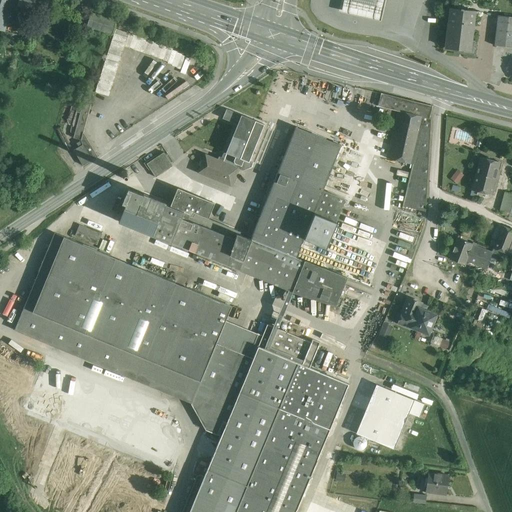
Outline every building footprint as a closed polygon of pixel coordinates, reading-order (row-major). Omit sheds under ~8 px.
[(0,0),(0,29),(4,31),(11,8),(2,5),(3,0),(0,0)] [(31,0),(18,0),(17,5),(29,8),(31,0)] [(343,0),(341,12),(381,21),(385,0),(343,0)] [(511,6),(499,5),(498,15),(511,16),(511,6)] [(460,9),(450,8),(446,48),(464,50),(463,52),(473,53),(475,41),(471,40),(474,11),(463,10),(463,9),(460,8),(460,9)] [(116,20),(90,12),(86,26),(93,28),(94,29),(95,29),(112,34),(116,20)] [(511,16),(498,15),(497,25),(494,45),(511,47),(511,16)] [(13,34),(6,32),(3,43),(10,45),(13,34)] [(86,91),(83,102),(91,104),(93,93),(86,91)] [(432,106),(381,93),(378,106),(398,111),(387,158),(412,164),(402,205),(425,211),(430,118),(429,118),(432,106)] [(83,102),(73,138),(81,140),(83,132),(91,104),(83,102)] [(152,104),(130,115),(133,121),(155,109),(152,104)] [(222,162),(205,155),(203,161),(202,160),(199,166),(200,166),(198,172),(230,185),(237,168),(235,167),(236,164),(241,166),(243,160),(249,162),(264,124),(226,109),(222,118),(237,124),(226,153),(222,162)] [(295,127),(273,183),(285,188),(262,243),(296,257),(323,190),(341,146),(341,145),(295,127)] [(97,157),(83,132),(81,140),(82,145),(91,160),(97,157)] [(82,145),(81,140),(76,143),(79,147),(73,150),(82,165),(91,160),(82,145)] [(341,146),(323,190),(345,199),(346,200),(364,155),(341,146)] [(163,152),(146,163),(155,177),(172,166),(163,152)] [(500,162),(480,157),(476,175),(495,180),(500,162)] [(191,180),(172,166),(155,177),(164,183),(177,189),(214,203),(220,206),(222,206),(223,206),(224,205),(224,204),(227,198),(228,197),(227,195),(226,194),(225,194),(191,180)] [(450,177),(457,183),(464,174),(457,169),(450,177)] [(125,178),(121,175),(117,175),(114,175),(107,180),(99,195),(95,193),(93,197),(92,197),(86,208),(148,233),(144,243),(153,246),(155,241),(174,249),(176,244),(227,265),(232,267),(279,286),(287,289),(288,289),(293,291),(300,294),(336,305),(347,278),(327,270),(296,257),(262,243),(250,239),(225,228),(226,225),(208,218),(193,212),(192,215),(184,212),(184,211),(170,206),(165,204),(165,202),(143,193),(143,194),(141,194),(120,186),(122,182),(125,178)] [(495,180),(476,175),(472,190),(491,195),(495,180)] [(273,183),(250,239),(262,243),(285,188),(273,183)] [(214,203),(177,189),(170,206),(184,211),(184,212),(192,215),(193,212),(208,218),(214,203)] [(323,190),(296,257),(327,270),(331,260),(322,257),(325,247),(326,247),(345,199),(323,190)] [(349,205),(361,200),(359,196),(348,201),(349,205)] [(511,202),(511,200),(508,199),(503,198),(499,210),(509,213),(511,202)] [(493,248),(502,226),(497,224),(489,247),(493,248)] [(511,240),(511,229),(502,226),(493,248),(507,254),(511,240)] [(213,298),(54,233),(38,271),(39,271),(24,307),(24,308),(32,311),(32,312),(135,354),(200,381),(209,360),(225,320),(231,306),(219,301),(232,267),(227,265),(213,298)] [(472,244),(457,238),(454,246),(452,251),(449,259),(464,264),(466,261),(470,262),(476,246),(472,245),(472,244)] [(174,249),(155,241),(153,246),(152,248),(171,256),(174,249)] [(352,246),(348,258),(362,262),(366,250),(352,246)] [(492,252),(476,246),(470,262),(486,268),(492,252)] [(210,262),(178,249),(175,255),(208,268),(210,262)] [(218,265),(210,262),(208,268),(207,271),(214,274),(218,265)] [(256,279),(246,274),(244,278),(255,283),(256,279)] [(263,281),(261,285),(272,290),(274,286),(263,281)] [(400,283),(394,296),(401,299),(407,286),(400,283)] [(287,289),(279,286),(276,294),(284,297),(287,289)] [(311,342),(277,329),(293,291),(288,289),(276,318),(277,320),(278,321),(278,322),(277,324),(276,325),(275,326),(273,326),(273,327),(267,324),(262,335),(257,333),(257,334),(225,320),(209,360),(223,366),(226,360),(233,363),(232,366),(247,372),(225,425),(211,419),(207,429),(206,429),(206,430),(220,436),(189,511),(295,511),(348,384),(309,368),(320,342),(312,339),(311,342)] [(421,303),(408,298),(401,314),(401,313),(397,322),(411,328),(411,327),(428,333),(435,315),(424,310),(426,306),(420,304),(421,303)] [(487,308),(507,317),(509,312),(489,303),(487,308)] [(135,354),(32,312),(32,311),(24,308),(24,307),(14,330),(126,376),(135,354)] [(254,326),(254,324),(253,322),(253,321),(251,320),(250,320),(248,320),(247,321),(246,323),(246,324),(246,326),(247,327),(248,328),(250,328),(251,328),(253,327),(254,326)] [(263,329),(263,328),(263,326),(262,325),(260,324),(259,324),(257,324),(256,325),(255,326),(255,328),(255,329),(256,331),(257,332),(259,332),(261,332),(262,331),(263,329)] [(447,348),(449,340),(442,337),(439,346),(447,348)] [(376,384),(356,433),(393,449),(408,413),(419,417),(425,404),(376,384)] [(448,476),(428,473),(425,492),(426,492),(426,491),(445,494),(446,494),(448,476)] [(426,496),(414,494),(413,501),(425,503),(426,496)]
